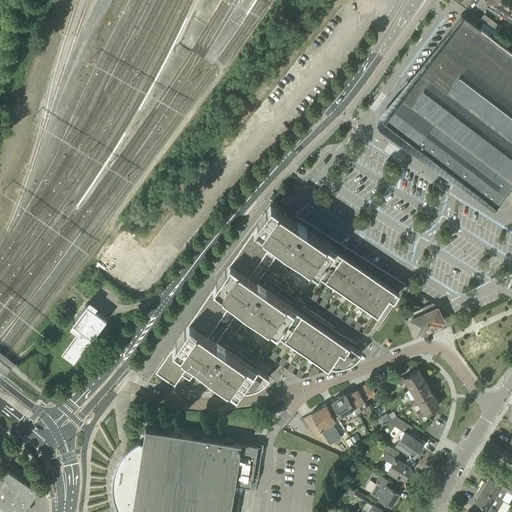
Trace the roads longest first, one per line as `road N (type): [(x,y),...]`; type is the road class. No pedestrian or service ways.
road 1 (residential): [(490,409),(437,345),(289,392),(208,404),(138,391),(120,371)]
road 2 (tertiary): [(297,145),(144,331)]
road 3 (tertiary): [(297,145),(351,95),(419,0)]
road 4 (tertiary): [(401,0),(297,145)]
road 5 (tertiary): [(144,331),(50,425)]
